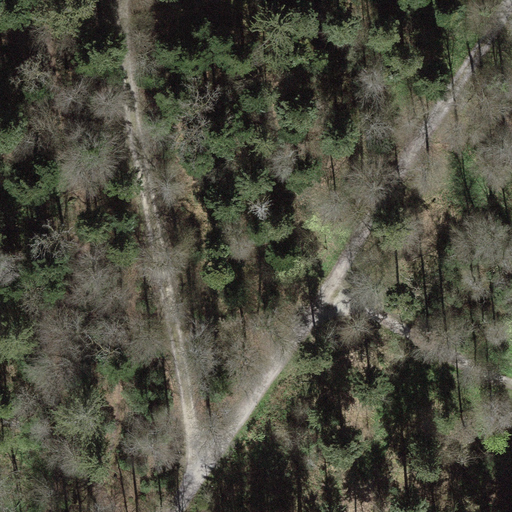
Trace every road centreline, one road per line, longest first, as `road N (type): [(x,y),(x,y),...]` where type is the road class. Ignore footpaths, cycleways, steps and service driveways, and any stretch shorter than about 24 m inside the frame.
road 1 (track): [(198,471),(126,82),(125,0)]
road 2 (track): [(507,0),(303,319)]
road 3 (track): [(511,381),(366,311),(303,319)]
road 4 (track): [(303,319),(198,471)]
